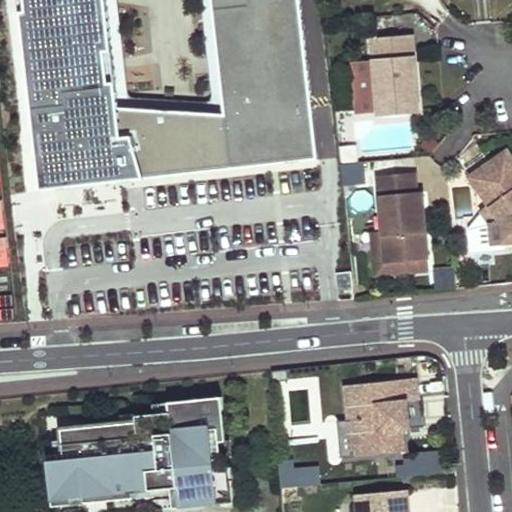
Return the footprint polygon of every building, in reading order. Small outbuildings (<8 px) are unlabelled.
[(23,0),(46,191),(322,160),(303,0),(23,0)] [(413,35),(372,39),(379,116),(420,112),(418,89),(413,90),(413,84),(417,84),(413,35)] [(511,156),(508,151),(471,177),(491,206),(503,223),(505,243),(511,242),(511,156)] [(416,173),(378,176),(383,232),(386,263),(428,260),(425,225),(418,226),(416,211),(424,210),(422,192),(417,192),(416,173)] [(491,206),(483,212),(492,225),(493,244),(505,243),(503,223),(491,206)] [(418,226),(425,225),(424,210),(416,211),(418,226)] [(430,271),(428,260),(386,263),(383,232),(372,233),(376,275),(430,271)] [(0,315),(10,315),(9,285),(0,285),(0,315)] [(68,296),(71,316),(128,307),(125,287),(68,296)] [(418,378),(345,386),(348,420),(352,457),(406,451),(403,430),(401,402),(408,401),(420,400),(418,378)] [(137,419),(61,427),(65,457),(49,459),(53,504),(134,496),(134,490),(162,488),(164,506),(233,498),(230,477),(224,477),(220,439),(226,438),(221,395),(169,400),(169,410),(136,414),(137,419)] [(411,429),(408,401),(401,402),(403,430),(411,429)] [(352,457),(348,420),(338,421),(342,458),(352,457)] [(280,464),(280,486),(318,486),(317,464),(280,464)] [(409,511),(408,491),(357,496),(358,511),(409,511)]
